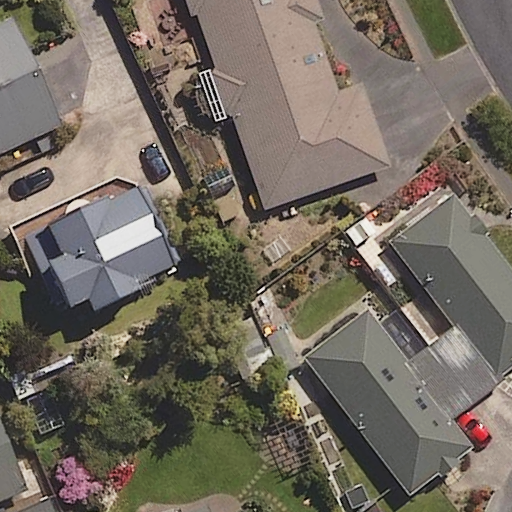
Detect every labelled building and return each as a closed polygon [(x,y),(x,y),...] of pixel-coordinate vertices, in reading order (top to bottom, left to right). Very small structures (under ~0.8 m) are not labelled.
[(186,0),(226,114),(230,112),(264,210),(389,166),(360,85),(337,93),(312,23),(325,18),(318,0),(186,0)] [(0,153),(60,125),(9,17),(0,21),(0,153)] [(179,269),(136,183),(25,238),(62,313),(87,300),(93,312),(179,269)] [(511,371),(511,278),(450,197),(389,243),(455,330),(406,368),(365,313),(305,359),(410,497),(472,450),(449,420),(511,371)] [(52,388),(22,399),(36,439),(66,428),(52,388)] [(0,511),(34,511),(0,427),(0,511)] [(283,511),(277,498),(249,511),(210,511),(207,503),(188,511),(283,511)]
